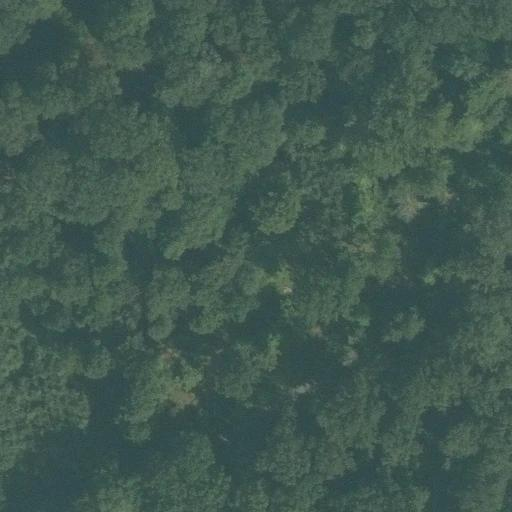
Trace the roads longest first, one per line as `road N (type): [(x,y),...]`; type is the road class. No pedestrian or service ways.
road 1 (track): [(511,249),(290,396)]
road 2 (track): [(290,396),(101,511)]
